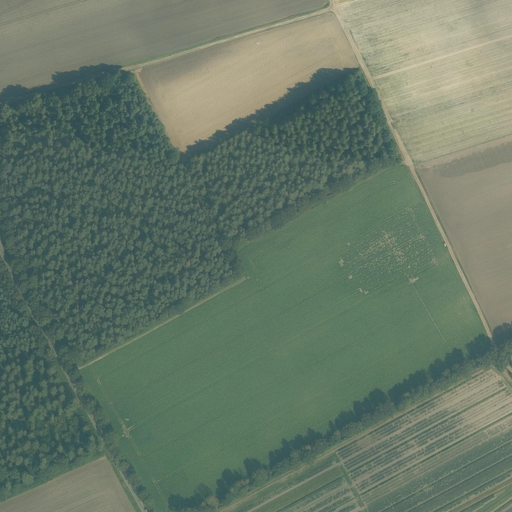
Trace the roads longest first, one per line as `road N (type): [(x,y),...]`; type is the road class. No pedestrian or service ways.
road 1 (track): [(333,7),(511,370)]
road 2 (track): [(333,7),(0,102)]
road 3 (unclassified): [(145,511),(0,246)]
